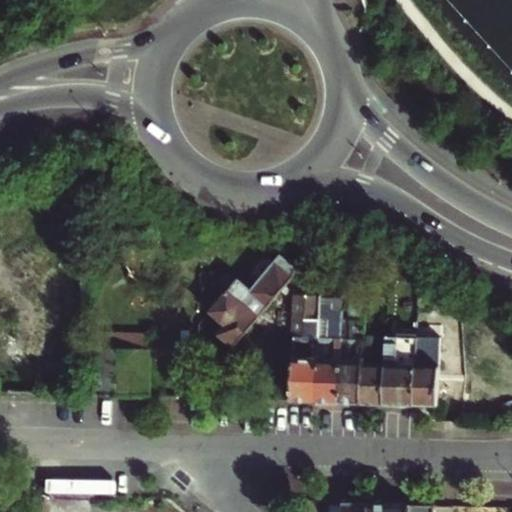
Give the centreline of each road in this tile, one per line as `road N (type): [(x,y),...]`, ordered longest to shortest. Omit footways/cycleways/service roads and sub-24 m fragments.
road 1 (residential): [(511,456),(208,448)]
road 2 (primary): [(297,175),(376,188),(511,263)]
road 3 (primary): [(511,224),(388,139),(342,82)]
road 4 (secondary): [(181,27),(140,45),(79,52),(0,77)]
road 5 (residential): [(208,448),(23,445)]
road 6 (primary): [(157,118),(175,154),(206,178),(245,188),(297,175)]
road 7 (secondary): [(0,106),(76,94),(111,98),(157,118)]
